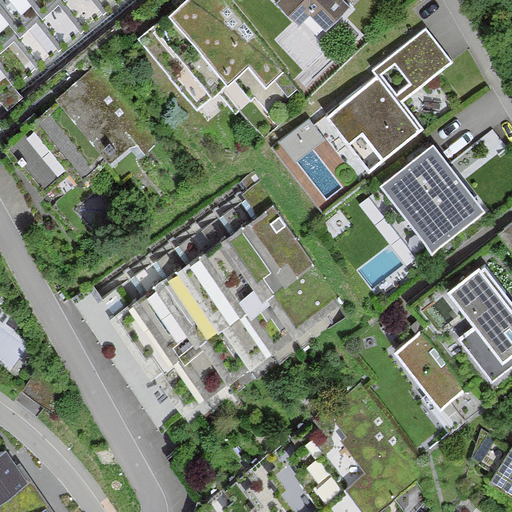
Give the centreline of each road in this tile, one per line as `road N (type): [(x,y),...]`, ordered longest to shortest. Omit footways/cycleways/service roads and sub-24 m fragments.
road 1 (residential): [(155,511),(0,224)]
road 2 (residential): [(99,511),(64,461),(0,399)]
road 3 (residential): [(511,113),(453,0)]
